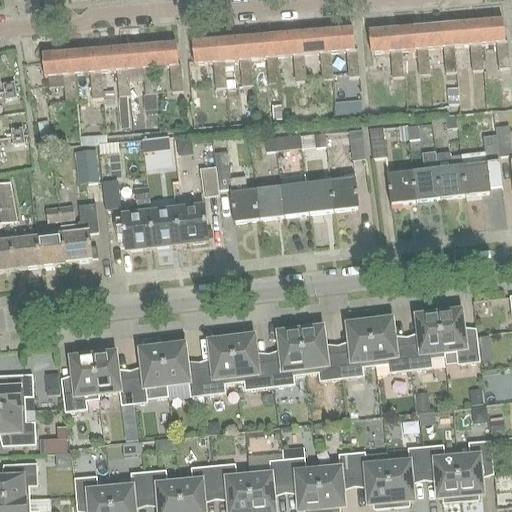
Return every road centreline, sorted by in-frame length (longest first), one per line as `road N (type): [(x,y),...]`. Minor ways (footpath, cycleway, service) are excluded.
road 1 (residential): [(0,323),(511,262)]
road 2 (residential): [(0,30),(363,0)]
